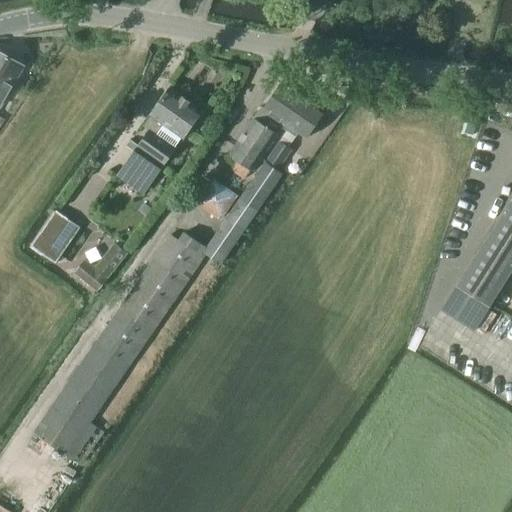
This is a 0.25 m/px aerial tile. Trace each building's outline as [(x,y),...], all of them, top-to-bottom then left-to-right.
[(0,53),(0,79),(11,86),(22,66),(0,53)] [(0,103),(11,86),(0,79),(0,103)] [(254,171),(283,127),(303,95),(283,81),(265,108),(262,107),(229,155),(254,171)] [(150,130),(122,169),(117,176),(142,194),(175,148),(158,136),(165,125),(183,138),(203,110),(171,88),(144,126),(150,130)] [(303,95),(283,127),(296,137),(299,133),(307,138),(326,110),(303,95)] [(281,168),(293,149),(280,140),(267,159),(281,168)] [(178,239),(169,233),(33,434),(81,466),(94,448),(93,447),(104,430),(92,422),(207,253),(223,264),(281,177),(264,165),(208,247),(184,230),(178,239)] [(222,220),(239,195),(214,178),(197,203),(222,220)] [(509,195),(511,188),(503,186),(502,194),(509,195)] [(511,198),(456,285),(484,302),(491,306),(511,273),(511,198)] [(57,217),(39,243),(47,249),(45,252),(57,260),(77,230),(57,217)] [(86,258),(75,272),(99,291),(109,278),(107,276),(118,262),(108,254),(97,267),(86,258)]
